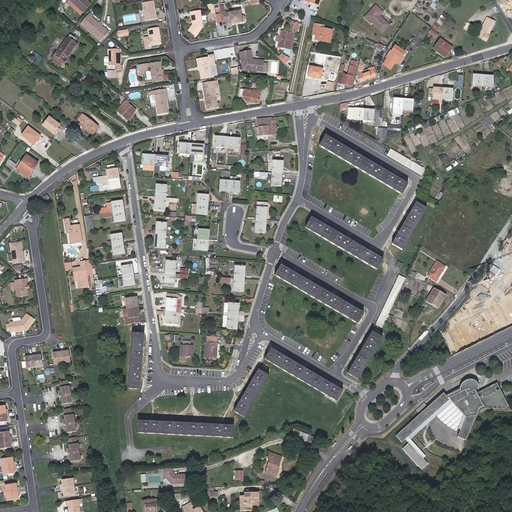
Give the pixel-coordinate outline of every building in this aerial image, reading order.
[(70,0),(69,1),(81,12),(89,4),(84,0),(70,0)] [(511,9),(506,0),(505,0),(502,2),(511,18),(511,9)] [(156,20),(153,2),(142,4),(145,22),(156,20)] [(382,12),(376,6),(366,16),(373,22),(372,22),(382,32),(389,25),(380,17),(380,18),(378,17),(379,16),(382,12)] [(206,23),(205,15),(201,16),(200,11),(190,13),(192,22),(194,22),(194,24),(190,31),(197,36),(203,28),(202,24),(206,23)] [(225,13),(225,12),(220,13),(222,20),(226,20),(226,21),(227,24),(231,24),(234,23),(235,22),(236,22),(237,21),(238,22),(244,21),(245,20),(245,17),(243,16),(241,16),(240,11),(225,13)] [(93,18),(90,15),(80,26),(101,43),(109,33),(102,28),(103,26),(100,24),(99,25),(92,19),(93,18)] [(446,20),(441,17),(434,28),(438,31),(446,20)] [(495,22),(487,18),(480,31),(485,34),(482,39),(486,41),(489,37),(487,36),(495,22)] [(297,24),(292,23),(290,32),(282,31),(280,31),(278,42),(279,42),(278,48),(290,50),(294,33),(295,34),(297,24)] [(474,26),(469,23),(465,28),(471,31),(474,26)] [(317,32),(316,36),(315,40),(329,43),(332,31),(323,29),(324,26),(314,24),(313,31),(317,32)] [(158,28),(147,30),(149,38),(144,39),(146,50),(151,49),(151,47),(162,45),(158,28)] [(438,34),(431,29),(428,33),(433,36),(436,38),(438,34)] [(71,53),(76,45),(68,39),(52,60),(61,66),(66,59),(65,59),(70,52),(71,53)] [(452,47),(440,39),(433,49),(445,57),(452,47)] [(390,50),(387,55),(389,56),(383,65),(390,69),(399,56),(401,58),(405,52),(396,47),(395,46),(391,51),(390,50)] [(118,51),(107,52),(108,68),(114,67),(115,72),(121,72),(121,67),(119,67),(118,51)] [(252,63),(251,51),(240,53),(243,71),(263,73),(264,64),(264,62),(256,61),(256,63),(252,63)] [(30,61),(35,66),(42,58),(37,53),(30,61)] [(209,58),(200,59),(201,67),(202,67),(202,70),(200,70),(201,78),(212,76),(210,65),(214,65),(213,56),(208,56),(209,58)] [(164,82),(161,63),(137,67),(138,71),(142,71),(151,69),(154,84),(164,82)] [(352,86),(356,67),(350,66),(348,76),(345,75),(345,74),(343,74),(345,66),(342,65),(340,72),(341,73),(339,84),(352,86)] [(323,69),(310,67),(308,77),(321,79),(323,69)] [(375,77),(375,76),(372,69),(357,74),(358,77),(356,78),(354,85),(375,77)] [(476,91),(482,92),(482,86),(483,76),(479,76),(479,78),(473,77),(472,86),(476,86),(476,91)] [(487,76),(483,76),(482,86),(492,87),(493,78),(487,78),(487,76)] [(221,108),(217,88),(221,88),(220,81),(206,84),(207,90),(206,90),(208,100),(206,101),(207,110),(221,108)] [(433,99),(443,100),(443,89),(440,89),(439,91),(433,90),(433,99)] [(443,89),(443,100),(452,100),(453,92),(448,91),(448,89),(443,89)] [(167,90),(151,93),(152,97),(156,96),(159,116),(169,114),(167,100),(168,99),(167,90)] [(253,92),(244,90),(242,101),(250,103),(258,104),(261,91),(253,90),(253,92)] [(392,115),(402,115),(403,111),(403,100),(400,99),(399,101),(394,101),(392,115)] [(408,100),(403,100),(403,111),(412,111),(413,102),(408,102),(408,100)] [(135,111),(125,102),(117,111),(127,120),(135,111)] [(354,119),(363,120),(364,110),(360,109),(360,111),(354,111),(354,119)] [(364,110),(363,120),(373,121),(374,113),(368,112),(368,110),(364,110)] [(82,115),(78,121),(81,123),(79,125),(92,135),(98,128),(82,115)] [(20,123),(14,118),(12,121),(18,126),(20,123)] [(53,134),(57,128),(59,125),(49,118),(43,126),(53,134)] [(277,134),(276,118),(257,120),(259,136),(277,134)] [(43,139),(28,127),(22,136),(35,147),(39,142),(40,143),(43,139)] [(408,184),(326,136),(320,146),(402,194),(408,184)] [(227,148),(228,138),(215,137),(215,147),(227,148)] [(233,138),(228,138),(227,148),(227,152),(234,152),(234,148),(239,149),(240,139),(236,139),(233,138)] [(191,154),(192,144),(180,144),(179,153),(191,154)] [(191,154),(191,161),(194,161),(195,155),(203,155),(204,145),(192,144),(191,154)] [(425,169),(391,149),(387,155),(422,175),(425,169)] [(29,172),(36,162),(27,155),(16,170),(28,178),(30,174),(29,172)] [(142,165),(155,166),(155,156),(143,155),(142,165)] [(155,156),(155,166),(167,167),(168,157),(155,156)] [(272,173),(282,174),(283,162),(273,161),(272,173)] [(38,163),(36,162),(29,172),(30,174),(38,163)] [(93,178),(94,182),(108,180),(119,178),(118,175),(117,175),(116,169),(107,171),(108,176),(93,178)] [(511,183),(511,180),(511,173),(508,171),(504,178),(507,180),(502,188),(509,192),(511,187),(511,183)] [(281,186),(282,174),(272,173),(271,186),(281,186)] [(230,181),(230,192),(239,193),(240,182),(236,182),(237,177),(231,177),(230,181)] [(121,188),(119,178),(108,180),(109,185),(107,186),(107,185),(104,186),(103,187),(103,189),(105,191),(121,188)] [(220,191),(230,192),(230,181),(216,180),(215,189),(220,189),(220,191)] [(157,185),(156,197),(166,198),(166,186),(157,185)] [(198,195),(197,204),(208,205),(209,196),(198,195)] [(166,198),(156,197),(155,210),(165,211),(165,202),(177,203),(177,199),(166,198)] [(113,212),(124,210),(123,207),(122,207),(121,201),(107,204),(108,208),(108,213),(113,212)] [(402,251),(427,209),(416,203),(392,245),(402,251)] [(208,205),(197,204),(196,214),(207,215),(208,205)] [(257,208),(256,219),(266,220),(267,208),(257,208)] [(113,212),(108,213),(101,214),(102,219),(114,217),(115,222),(124,221),(123,215),(124,215),(124,210),(113,212)] [(84,217),(87,232),(94,231),(92,215),(84,217)] [(383,259),(311,217),(305,227),(377,269),(383,259)] [(70,226),(69,219),(64,220),(66,234),(69,233),(71,244),(82,243),(80,225),(70,226)] [(266,220),(256,219),(255,232),(265,233),(266,220)] [(156,235),(166,236),(167,224),(157,223),(156,235)] [(198,230),(198,238),(209,239),(209,231),(198,230)] [(109,242),(109,245),(112,245),(123,243),(123,240),(121,240),(120,234),(111,236),(112,241),(109,242)] [(165,248),(166,236),(156,235),(155,247),(165,248)] [(209,239),(198,238),(197,249),(208,250),(209,239)] [(22,243),(12,244),(15,265),(25,263),(22,243)] [(123,243),(112,245),(114,255),(123,254),(122,248),(124,247),(123,243)] [(78,288),(84,287),(83,284),(88,283),(85,261),(80,262),(81,267),(73,268),(75,282),(77,281),(78,288)] [(166,261),(165,273),(175,274),(176,262),(166,261)] [(436,282),(445,267),(437,262),(427,276),(436,282)] [(364,313),(281,265),(275,276),(357,324),(364,313)] [(121,267),(123,276),(133,275),(133,271),(131,271),(130,266),(121,267)] [(234,279),(244,280),(245,267),(235,266),(234,279)] [(188,279),(188,275),(175,274),(165,273),(164,286),(174,286),(175,278),(188,279)] [(133,275),(123,276),(124,286),(133,285),(132,279),(134,279),(133,275)] [(406,279),(399,275),(376,325),(382,328),(386,321),(391,323),(394,317),(389,314),(406,279)] [(18,298),(29,296),(28,289),(27,286),(27,283),(28,283),(27,278),(16,280),(18,298)] [(234,279),(222,278),(222,282),(234,283),(233,291),(243,292),(244,280),(234,279)] [(439,309),(440,306),(447,295),(434,288),(426,302),(439,309)] [(126,299),(127,308),(138,307),(138,303),(136,303),(135,298),(126,299)] [(176,312),(177,300),(167,299),(166,311),(176,312)] [(228,315),(238,316),(239,304),(229,304),(228,309),(228,315)] [(139,311),(138,307),(127,308),(128,310),(123,311),(125,325),(141,322),(140,317),(138,317),(137,311),(139,311)] [(176,313),(176,312),(166,311),(165,323),(175,324),(176,317),(181,317),(181,313),(176,313)] [(10,322),(10,324),(11,330),(11,332),(28,330),(35,320),(28,314),(23,320),(22,320),(21,317),(20,317),(13,318),(14,321),(10,322)] [(238,316),(228,315),(227,328),(237,329),(238,316)] [(358,379),(382,338),(372,331),(347,373),(358,379)] [(140,390),(144,334),(132,333),(127,389),(140,390)] [(181,344),(180,357),(192,357),(193,345),(191,345),(191,342),(188,342),(188,345),(181,344)] [(216,359),(217,343),(205,342),(204,358),(216,359)] [(343,391),(270,348),(264,359),(337,401),(343,391)] [(69,362),(67,351),(63,352),(63,349),(59,350),(61,364),(69,362)] [(55,353),(51,353),(53,365),(61,364),(59,350),(55,350),(55,353)] [(28,357),(23,357),(25,369),(33,368),(31,354),(27,355),(28,357)] [(42,367),(40,355),(36,356),(35,354),(31,354),(33,368),(42,367)] [(245,417),(269,375),(258,369),(234,411),(245,417)] [(64,405),(73,403),(72,394),(71,386),(69,386),(68,380),(62,381),(63,387),(61,387),(62,391),(60,391),(61,401),(63,401),(64,405)] [(467,386),(466,388),(466,389),(467,391),(455,397),(450,391),(400,436),(406,443),(413,437),(427,424),(429,426),(430,426),(432,427),(434,423),(431,420),(452,401),(461,410),(463,408),(467,413),(468,410),(470,411),(466,421),(468,421),(465,427),(464,426),(462,430),(459,437),(467,440),(481,408),(485,406),(490,404),(491,406),(495,404),(496,406),(501,404),(502,406),(506,404),(507,406),(511,404),(504,389),(496,393),(495,392),(498,391),(497,389),(503,386),(502,384),(477,395),(476,391),(480,389),(481,388),(482,386),(481,384),(481,383),(480,382),(479,381),(478,381),(474,381),(473,381),(471,382),(468,384),(467,386)] [(452,401),(431,420),(434,423),(442,416),(446,420),(453,425),(457,428),(462,430),(464,426),(465,427),(468,421),(466,421),(470,411),(468,410),(467,413),(463,408),(461,410),(452,401)] [(422,409),(425,412),(432,405),(430,402),(422,409)] [(73,414),(72,409),(66,410),(67,415),(65,415),(65,419),(64,419),(65,429),(67,429),(67,432),(77,431),(75,414),(73,414)] [(5,413),(0,414),(0,422),(7,422),(6,417),(8,417),(8,413),(5,413)] [(233,425),(138,421),(137,433),(233,438),(233,425)] [(415,439),(429,426),(427,424),(413,437),(415,439)] [(9,431),(0,432),(0,440),(12,439),(12,435),(10,436),(9,431)] [(76,438),(70,439),(71,444),(69,444),(69,447),(67,448),(69,458),(71,458),(72,461),(81,459),(79,443),(77,443),(76,438)] [(12,439),(0,440),(0,448),(12,447),(11,442),(13,442),(12,439)] [(432,464),(413,443),(407,449),(426,470),(432,464)] [(277,468),(282,456),(270,452),(267,458),(269,459),(264,472),(276,477),(279,468),(277,468)] [(0,459),(0,465),(0,468),(15,465),(15,462),(12,462),(12,458),(0,459)] [(15,465),(0,468),(1,476),(14,474),(14,469),(16,469),(15,465)] [(172,473),(172,469),(164,469),(164,476),(172,483),(186,483),(186,474),(175,474),(174,475),(172,473)] [(60,488),(73,486),(72,479),(60,480),(61,484),(59,485),(60,488)] [(16,487),(15,484),(3,486),(3,489),(1,491),(2,493),(4,493),(16,491),(19,491),(18,487),(16,487)] [(74,494),(73,486),(60,488),(60,492),(62,492),(63,496),(74,494)] [(245,491),(243,491),(244,495),(239,495),(240,504),(243,504),(243,510),(250,510),(249,501),(258,501),(258,492),(248,492),(248,490),(245,490),(245,491)] [(5,501),(18,499),(17,495),(19,495),(19,491),(16,491),(4,493),(2,493),(2,496),(4,497),(5,501)] [(210,492),(210,502),(218,501),(218,491),(213,491),(210,492)] [(154,499),(142,500),(143,511),(155,511),(155,510),(154,509),(154,508),(155,507),(154,499)] [(82,511),(81,504),(83,504),(82,500),(69,502),(69,506),(71,506),(72,511),(73,511),(72,511),(82,511)] [(258,504),(258,501),(249,501),(250,510),(251,510),(251,505),(258,504)] [(191,502),(183,507),(185,511),(202,511),(199,506),(193,510),(192,507),(194,506),(191,502)]
